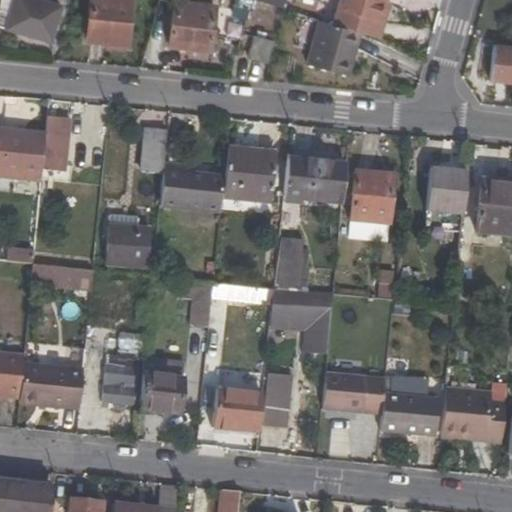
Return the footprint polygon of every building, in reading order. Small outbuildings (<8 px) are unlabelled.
[(39,0),(0,0),(0,26),(50,41),(59,6),(39,0)] [(125,43),(128,0),(89,0),(86,40),(125,43)] [(388,1),(385,0),(338,0),(331,23),(360,32),(377,38),(388,1)] [(209,50),(212,4),(173,1),(168,47),(209,50)] [(347,75),(360,32),(331,23),(319,19),(306,61),(347,75)] [(264,60),(270,41),(253,36),(248,56),(264,60)] [(511,81),(511,49),(492,47),(489,79),(511,81)] [(62,172),(68,120),(45,118),(43,137),(40,170),(62,172)] [(145,131),(140,172),(161,173),(162,164),(165,134),(145,131)] [(43,137),(0,132),(0,176),(39,180),(40,170),(43,137)] [(225,148),(223,176),(220,197),(269,202),(274,153),(225,148)] [(344,165),(285,159),(281,197),(339,202),(344,165)] [(161,173),(158,207),(218,213),(220,197),(223,176),(192,172),(177,172),(178,166),(162,164),(161,173)] [(426,169),(422,211),(461,215),(462,194),(464,173),(426,169)] [(386,223),(391,175),(354,172),(348,219),(386,223)] [(475,220),(474,232),(511,235),(511,182),(480,178),(478,195),(475,220)] [(462,194),(461,215),(460,219),(475,220),(478,195),(462,194)] [(136,227),(137,217),(109,215),(104,265),(144,268),(148,228),(136,227)] [(438,219),(437,233),(460,234),(461,220),(438,219)] [(300,256),(275,254),(272,289),(296,291),(300,256)] [(308,257),(300,256),(296,291),(306,292),(310,267),(307,267),(308,257)] [(91,291),(91,270),(34,269),(34,289),(91,291)] [(193,298),(190,323),(207,324),(211,283),(182,279),(180,296),(193,298)] [(306,292),(296,291),(272,289),(268,325),(327,331),(331,295),(306,292)] [(136,335),(119,334),(117,359),(134,360),(136,335)] [(0,352),(0,396),(18,398),(21,365),(22,354),(0,352)] [(117,359),(106,358),(105,368),(135,371),(136,360),(134,360),(117,359)] [(79,411),(83,371),(21,365),(18,398),(17,405),(79,411)] [(102,401),(132,403),(135,371),(105,368),(102,401)] [(384,377),(323,371),(320,410),(380,415),(383,392),(384,377)] [(181,378),(141,374),(138,409),(178,412),(181,378)] [(277,427),(282,375),(268,374),(261,425),(277,427)] [(443,389),(439,436),(458,437),(459,432),(499,437),(503,403),(488,401),(489,393),(443,389)] [(216,391),(213,428),(257,432),(261,396),(216,391)] [(383,392),(380,415),(379,430),(433,435),(437,398),(383,392)] [(459,432),(458,437),(499,441),(499,437),(459,432)] [(48,511),(50,499),(51,486),(0,480),(0,511),(48,511)] [(218,511),(235,511),(238,492),(221,491),(218,511)] [(69,498),(69,502),(50,499),(48,511),(99,511),(100,501),(69,498)]
